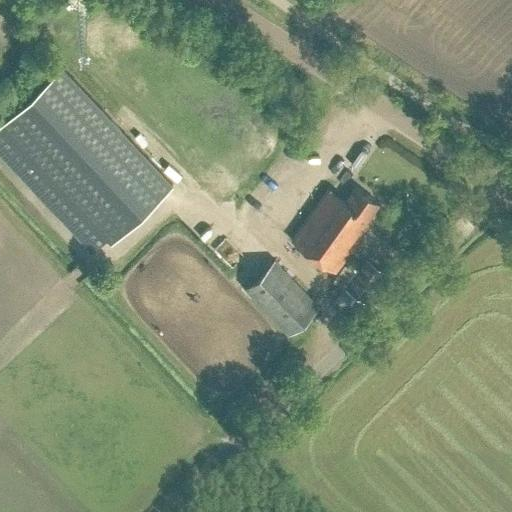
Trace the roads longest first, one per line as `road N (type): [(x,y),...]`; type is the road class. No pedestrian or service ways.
road 1 (unclassified): [(501,189),(170,511)]
road 2 (tertiary): [(501,189),(217,0)]
